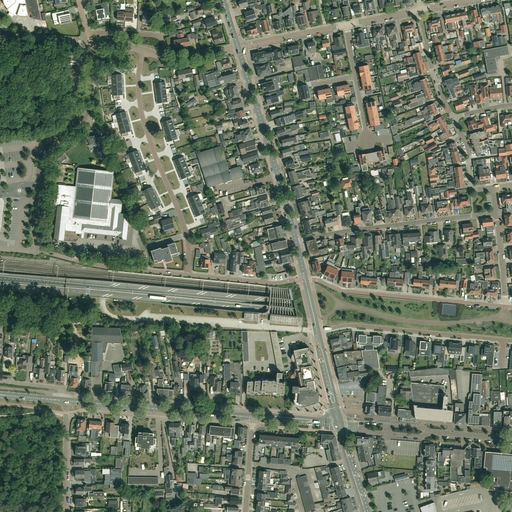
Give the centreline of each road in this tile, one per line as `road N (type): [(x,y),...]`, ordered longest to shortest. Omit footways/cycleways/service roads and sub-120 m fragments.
road 1 (primary): [(511,326),(0,278)]
road 2 (primary): [(0,285),(511,332)]
road 3 (residential): [(188,275),(184,228),(140,111),(143,51)]
road 4 (unclassified): [(95,44),(85,120),(42,165),(37,246)]
road 5 (secondary): [(295,241),(237,47)]
road 6 (residential): [(295,241),(495,212)]
road 7 (residential): [(504,306),(344,291),(305,278)]
road 8 (residential): [(511,340),(354,325),(317,331)]
road 9 (tertiary): [(251,416),(66,400)]
